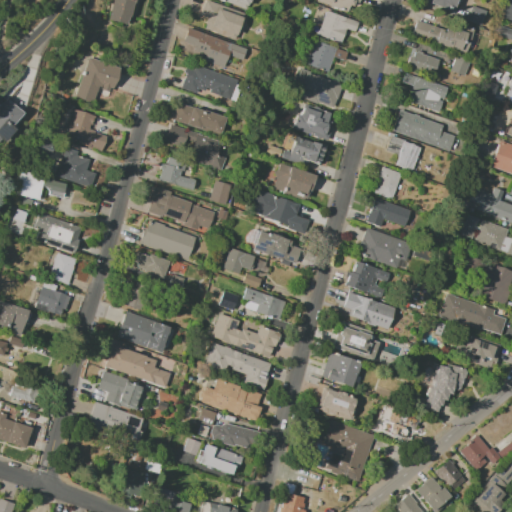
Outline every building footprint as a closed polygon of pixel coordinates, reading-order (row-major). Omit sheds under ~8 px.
[(128,25),(133,0),(111,0),(107,21),(128,25)] [(233,39),(242,13),(204,0),(203,0),(199,15),(206,18),(203,29),(233,39)] [(223,0),(246,8),(248,0),(223,0)] [(355,12),(358,0),(317,0),(317,2),(355,12)] [(452,12),(456,0),(423,0),(423,1),(452,12)] [(485,11),(470,6),(465,21),(480,26),(485,11)] [(340,43),(345,29),(353,32),(357,22),(325,11),(316,35),(340,43)] [(472,29),(455,24),(453,33),(415,21),(410,36),(464,53),(472,29)] [(222,68),(227,55),(240,59),(244,49),(186,29),(181,42),(193,46),(192,51),(204,55),(201,61),(222,68)] [(328,71),(331,57),(343,60),(346,50),(312,42),(306,66),(328,71)] [(433,74),(437,59),(411,51),(406,65),(433,74)] [(74,97),(92,103),(96,88),(110,92),(118,67),(87,58),(74,97)] [(462,76),(467,63),(454,58),(449,71),(462,76)] [(229,99),(235,79),(193,66),(192,69),(186,67),(179,88),(196,94),(197,89),(229,99)] [(332,108),(340,82),(298,69),(293,83),(301,86),(297,97),(332,108)] [(447,87),(403,73),(400,82),(411,86),(406,101),(438,112),(447,87)] [(224,117),(184,105),(185,100),(176,97),(169,119),(219,135),(224,117)] [(23,114),(6,99),(0,106),(0,144),(13,130),(11,127),(23,114)] [(332,113),(302,105),(299,115),(294,114),(290,130),(326,139),(332,113)] [(67,134),(80,138),(78,145),(102,151),(106,135),(89,131),(93,115),(73,109),(67,134)] [(441,124),(396,110),(389,133),(448,151),(452,136),(439,131),(441,124)] [(186,160),(219,170),(223,157),(215,154),(219,141),(168,125),(163,142),(181,147),(182,145),(190,148),(186,160)] [(324,147),(294,135),(288,151),(283,149),(280,157),(304,166),(307,161),(317,165),(324,147)] [(410,171),(419,147),(388,136),(383,150),(396,155),(392,165),(410,171)] [(93,173),(85,170),(88,160),(75,156),(76,151),(64,147),(55,177),(89,187),(93,173)] [(179,176),(183,162),(163,157),(157,182),(191,190),(193,180),(179,176)] [(305,201),(313,175),(278,164),(270,189),(305,201)] [(390,200),(398,173),(379,167),(371,194),(390,200)] [(17,196),(38,200),(40,191),(61,196),(64,182),(22,174),(17,196)] [(229,184),(212,181),(208,201),(225,205),(229,184)] [(511,205),(501,202),(503,191),(492,188),(491,194),(471,189),(468,201),(478,204),(476,213),(511,222),(511,205)] [(213,212),(153,189),(145,210),(195,230),(197,226),(206,229),(213,212)] [(247,214),(304,232),(307,220),(294,216),(297,204),(254,190),(247,214)] [(365,222),(403,230),(408,208),(370,199),(365,222)] [(72,253),(80,226),(38,213),(33,227),(40,229),(36,242),(72,253)] [(479,219),(465,215),(458,238),(499,250),(505,229),(478,220),(479,219)] [(194,236),(145,222),(139,245),(187,259),(194,236)] [(410,244),(364,228),(355,254),(402,270),(410,244)] [(251,251),(293,264),(298,248),(288,245),(290,240),(257,230),(251,251)] [(237,274),(239,268),(249,271),(253,257),(227,248),(221,269),(237,274)] [(162,278),(167,261),(135,251),(130,268),(162,278)] [(47,279),(66,285),(74,259),(55,253),(47,279)] [(511,274),(511,271),(464,256),(459,273),(481,280),(476,296),(502,304),(511,274)] [(372,294),(375,279),(384,281),(386,270),(351,263),(345,288),(372,294)] [(183,279),(171,275),(166,288),(178,292),(183,279)] [(257,287),(258,278),(243,275),(241,284),(257,287)] [(61,316),(67,295),(39,288),(33,309),(61,316)] [(240,309),(277,319),(282,299),(245,290),(240,309)] [(236,296),(222,291),(216,306),(231,311),(236,296)] [(342,308),(351,310),(348,318),(386,328),(392,306),(345,294),(342,308)] [(438,317),(499,334),(503,318),(491,315),(493,308),(444,295),(438,317)] [(0,328),(21,336),(30,312),(0,300),(0,328)] [(115,338),(162,353),(170,327),(123,312),(115,338)] [(208,339),(268,357),(275,332),(257,327),(255,333),(236,327),(238,321),(216,314),(208,339)] [(377,342),(368,340),(370,332),(339,322),(332,347),(371,360),(377,342)] [(492,369),(498,346),(467,337),(464,346),(455,344),(451,357),(492,369)] [(270,363),(210,343),(203,364),(226,371),(226,370),(244,376),(242,383),(261,390),(270,363)] [(103,366),(164,388),(169,373),(152,368),(154,360),(111,345),(103,366)] [(352,387),(358,361),(326,354),(320,379),(352,387)] [(438,413),(440,399),(448,401),(450,390),(459,391),(464,369),(433,363),(424,410),(438,413)] [(96,389),(106,392),(103,401),(135,411),(143,385),(101,372),(96,389)] [(198,403),(255,421),(260,407),(256,405),(259,394),(214,380),(211,389),(203,387),(198,403)] [(36,392),(11,384),(8,396),(33,403),(36,392)] [(349,420),(356,398),(322,388),(315,410),(349,420)] [(87,424),(136,439),(142,418),(94,403),(87,424)] [(215,413),(200,408),(195,422),(210,427),(215,413)] [(404,440),(407,428),(414,430),(418,419),(389,411),(387,419),(382,418),(378,432),(404,440)] [(5,415),(0,413),(0,440),(23,448),(29,427),(3,419),(5,415)] [(373,435),(329,421),(321,444),(332,447),(324,470),(357,481),(373,435)] [(208,440),(252,450),(256,433),(212,422),(208,440)] [(473,471),(486,461),(490,466),(511,449),(511,447),(508,442),(492,454),(477,435),(457,450),(473,471)] [(182,451),(194,455),(198,442),(186,438),(182,451)] [(233,475),(239,456),(202,444),(196,464),(233,475)] [(433,472),(449,492),(463,480),(447,460),(433,472)] [(467,497),(479,511),(501,511),(493,502),(511,486),(511,476),(505,467),(467,497)] [(138,500),(145,474),(121,468),(114,494),(138,500)] [(431,511),(433,511),(448,498),(428,476),(412,491),(431,511)] [(176,500),(177,491),(154,488),(151,509),(174,511),(186,511),(188,501),(176,500)] [(300,511),(304,498),(282,493),(277,511),(300,511)] [(393,505),(398,511),(420,511),(406,494),(393,505)] [(0,511),(10,511),(13,503),(0,499),(0,511)] [(204,511),(233,511),(234,508),(207,503),(206,511),(205,510),(204,511)]
